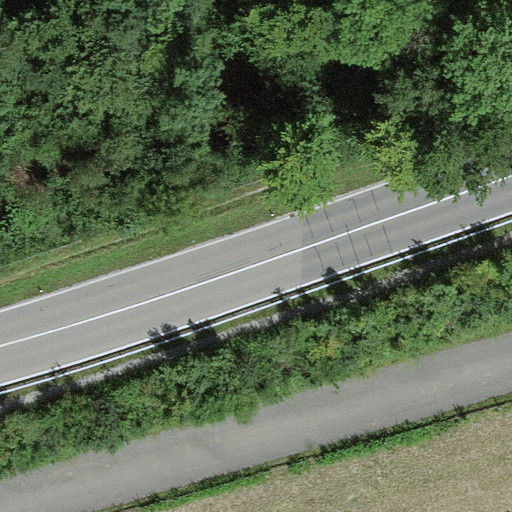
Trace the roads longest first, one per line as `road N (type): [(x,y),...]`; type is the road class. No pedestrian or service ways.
road 1 (secondary): [(0,343),(511,163)]
road 2 (unclassified): [(511,361),(0,506)]
